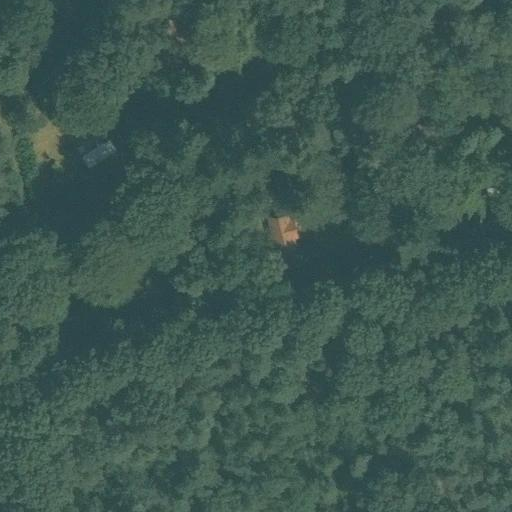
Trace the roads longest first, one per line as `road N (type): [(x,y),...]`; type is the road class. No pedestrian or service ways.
road 1 (track): [(0,356),(511,233)]
road 2 (track): [(121,511),(67,433),(30,349)]
